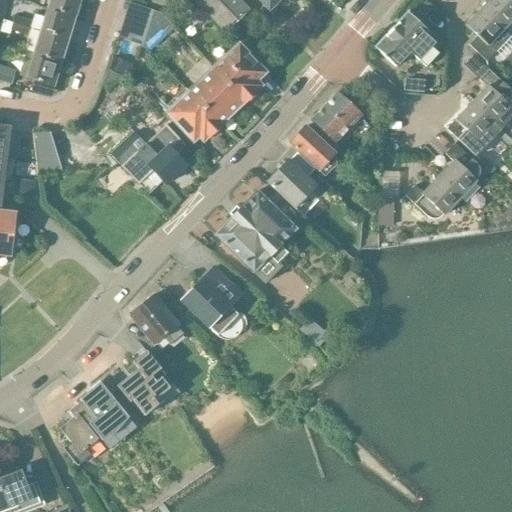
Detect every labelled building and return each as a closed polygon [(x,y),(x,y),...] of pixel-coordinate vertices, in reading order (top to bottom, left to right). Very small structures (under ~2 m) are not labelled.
[(49,0),(47,9),(73,17),(78,0),(49,0)] [(192,0),(225,33),(248,11),(237,0),(192,0)] [(258,0),(268,9),(277,0),(258,0)] [(511,0),(488,0),(481,8),(509,37),(509,36),(503,30),(511,19),(511,0)] [(127,5),(124,16),(149,23),(152,11),(128,3),(127,5)] [(485,62),(509,37),(481,8),(464,26),(476,37),(467,46),(485,62)] [(31,21),(29,28),(39,32),(66,40),(73,17),(47,9),(44,18),(33,14),(31,21)] [(395,68),(409,53),(425,68),(437,55),(433,51),(439,45),(427,33),(406,13),(374,48),(395,68)] [(12,23),(29,28),(31,21),(14,16),(12,23)] [(124,16),(120,27),(145,35),(149,23),(124,16)] [(3,20),(0,33),(9,35),(10,31),(26,35),(29,28),(12,23),(3,20)] [(145,35),(120,27),(117,39),(117,40),(142,47),(145,35)] [(39,32),(32,55),(59,63),(66,40),(39,32)] [(211,70),(244,106),(256,94),(254,92),(259,87),(255,83),(263,74),(262,73),(270,66),(245,40),(238,48),(236,45),(211,70)] [(0,45),(0,60),(5,63),(9,48),(0,45)] [(32,55),(25,78),(51,86),(59,63),(32,55)] [(0,82),(10,85),(14,72),(0,67),(0,82)] [(187,93),(220,128),(221,128),(219,126),(241,105),(243,107),(244,106),(211,70),(187,93)] [(485,88),(470,104),(492,125),(508,108),(507,107),(509,105),(511,102),(511,98),(511,95),(508,92),(509,91),(487,70),(477,81),(485,88)] [(115,87),(125,95),(132,84),(122,77),(115,87)] [(208,140),(220,128),(187,93),(164,115),(191,143),(196,139),(201,144),(206,139),(208,140)] [(333,144),(347,130),(360,117),(337,94),(310,121),(333,144)] [(445,130),(456,141),(474,158),(499,132),(492,125),(470,104),(445,130)] [(165,125),(120,167),(138,185),(151,173),(164,186),(183,167),(173,156),(184,146),(165,125)] [(0,211),(0,175),(5,129),(0,128),(0,256),(9,258),(14,213),(0,211)] [(304,128),(288,144),(290,146),(297,152),(317,172),(318,172),(325,178),(334,168),(333,155),(304,128)] [(29,131),(37,176),(48,174),(48,173),(57,172),(54,155),(45,157),(41,129),(29,131)] [(451,163),(436,178),(458,199),(475,182),(474,181),(475,180),(477,177),(478,173),(477,169),(475,166),(453,145),(443,155),(451,163)] [(265,183),(292,210),(300,218),(317,200),(309,193),(314,188),(305,179),(312,172),(295,155),(287,163),(285,162),(265,183)] [(396,197),(396,172),(378,172),(377,197),(396,197)] [(442,217),(458,199),(436,178),(421,194),(413,187),(403,197),(425,218),(429,220),(432,220),(436,220),(439,217),(441,216),(442,217)] [(278,248),(295,231),(256,193),(213,237),(262,285),(279,268),(277,265),(286,255),(278,248)] [(392,226),(392,198),(378,198),(377,226),(392,226)] [(241,326),(245,327),(245,324),(245,321),(244,320),(243,318),(241,315),(237,310),(230,304),(239,295),(213,269),(180,302),(219,340),(218,340),(225,341),(229,342),(230,342),(233,340),(234,339),(237,336),(238,335),(239,331),(240,330),(240,329),(241,326)] [(154,345),(162,338),(170,347),(183,336),(175,328),(151,297),(130,315),(154,345)] [(137,370),(116,387),(130,404),(132,402),(145,418),(158,407),(155,403),(170,390),(161,379),(165,376),(145,352),(131,363),(137,370)] [(99,384),(78,400),(80,402),(94,419),(87,425),(91,430),(100,442),(120,426),(119,425),(127,418),(117,406),(99,384)] [(73,418),(59,429),(69,443),(62,449),(77,468),(91,457),(86,450),(97,441),(89,431),(91,430),(87,425),(94,419),(80,402),(68,412),(73,418)] [(0,511),(31,500),(20,470),(0,477),(0,511)]
